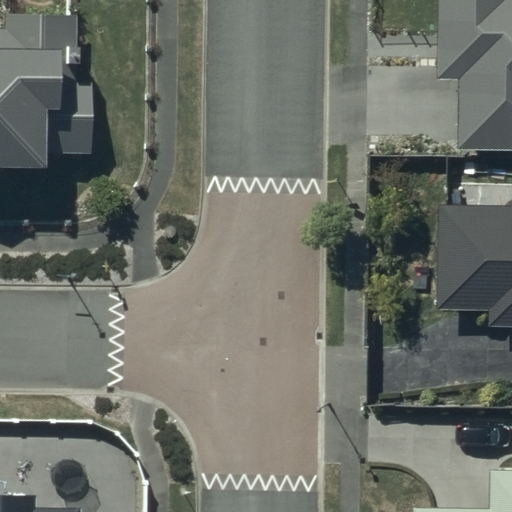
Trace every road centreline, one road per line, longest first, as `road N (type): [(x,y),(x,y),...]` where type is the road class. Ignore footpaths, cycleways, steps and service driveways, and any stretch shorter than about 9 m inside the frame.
road 1 (residential): [(270,0),(261,335)]
road 2 (residential): [(261,335),(0,333)]
road 3 (residential): [(261,335),(259,511)]
